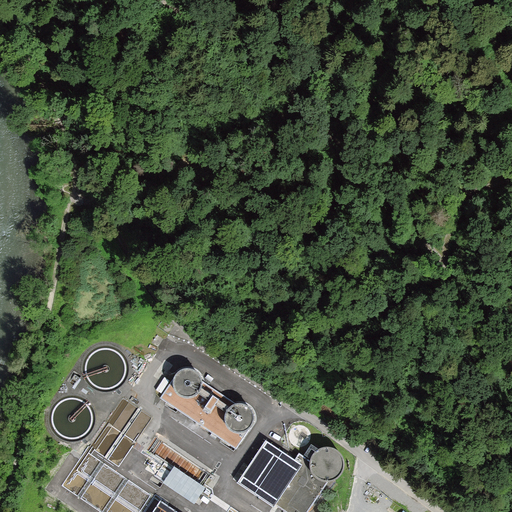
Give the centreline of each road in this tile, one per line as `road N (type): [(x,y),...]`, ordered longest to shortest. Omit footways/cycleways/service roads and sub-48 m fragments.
road 1 (track): [(440,266),(266,62),(167,0)]
road 2 (track): [(172,325),(437,511)]
road 3 (track): [(511,178),(465,200),(445,233),(440,266)]
